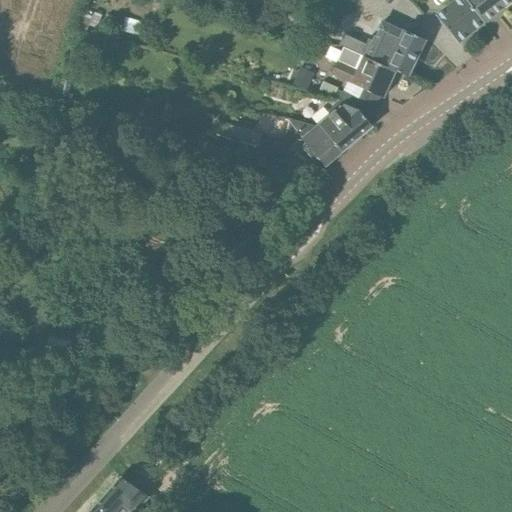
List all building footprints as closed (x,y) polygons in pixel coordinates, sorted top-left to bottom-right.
[(458,43),(483,23),(464,0),(454,0),(447,6),(436,15),(458,43)] [(494,14),(511,0),(464,0),(483,23),(494,14)] [(344,31),(338,42),(408,69),(426,33),(380,15),(368,40),(344,31)] [(394,70),(361,56),(356,67),(337,60),(330,75),(347,83),(342,92),(341,91),(340,93),(376,109),(381,98),(382,98),(394,70)] [(313,90),(317,80),(302,74),(298,83),(313,90)] [(186,98),(189,85),(176,82),(173,95),(186,98)] [(334,97),(337,90),(324,85),(321,92),(334,97)] [(369,124),(376,109),(340,93),(336,101),(342,105),(335,112),(334,110),(313,127),(289,119),(288,123),(312,129),(335,157),(371,127),(369,124)] [(325,167),(335,157),(312,129),(288,123),(285,136),(304,142),(305,144),(301,147),(314,162),(318,159),(325,167)] [(287,157),(290,143),(231,126),(226,142),(258,150),(287,157)]
